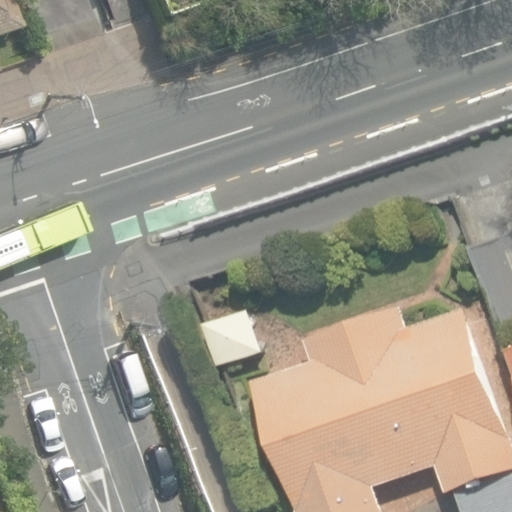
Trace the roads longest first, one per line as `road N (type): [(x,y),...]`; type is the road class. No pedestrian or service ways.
road 1 (secondary): [(511,34),(16,200)]
road 2 (residential): [(124,511),(16,200)]
